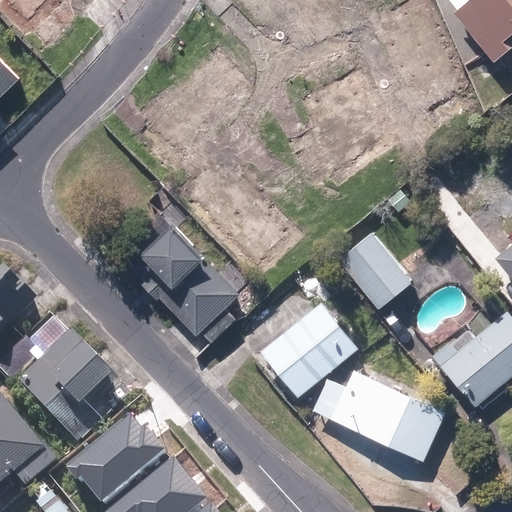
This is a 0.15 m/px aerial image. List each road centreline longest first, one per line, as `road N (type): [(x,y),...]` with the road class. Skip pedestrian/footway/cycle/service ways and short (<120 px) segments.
road 1 (residential): [(301,511),(0,199)]
road 2 (residential): [(164,0),(125,53),(0,184)]
